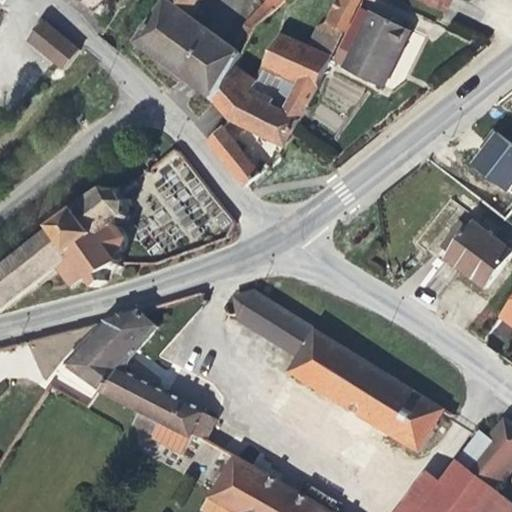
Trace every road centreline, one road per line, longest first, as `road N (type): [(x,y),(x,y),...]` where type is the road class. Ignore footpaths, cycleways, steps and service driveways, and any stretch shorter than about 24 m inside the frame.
road 1 (tertiary): [(511,58),(275,237)]
road 2 (tertiary): [(275,237),(215,268),(0,329)]
road 3 (residential): [(511,395),(418,320),(275,237)]
road 4 (residential): [(150,109),(0,227)]
road 5 (residential): [(275,237),(150,109)]
road 6 (residential): [(150,109),(130,72),(46,0)]
